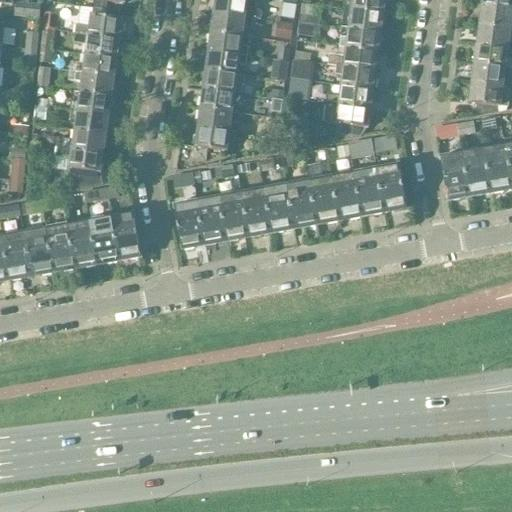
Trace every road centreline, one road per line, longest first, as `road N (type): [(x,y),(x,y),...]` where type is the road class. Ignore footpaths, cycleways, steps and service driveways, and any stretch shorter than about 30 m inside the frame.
road 1 (motorway): [(0,502),(511,447)]
road 2 (primary): [(428,420),(0,464)]
road 3 (residential): [(170,0),(150,147),(168,297)]
road 4 (residential): [(168,297),(443,247)]
road 5 (residential): [(435,0),(422,107),(425,169),(443,247)]
road 6 (residential): [(0,327),(168,297)]
